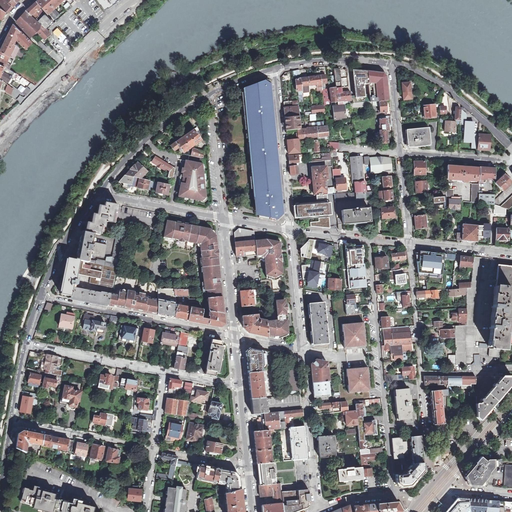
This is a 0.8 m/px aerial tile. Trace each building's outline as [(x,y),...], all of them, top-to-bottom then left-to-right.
[(0,0),(0,17),(3,20),(8,12),(17,2),(19,0),(0,0)] [(42,5),(38,0),(27,10),(38,21),(37,22),(41,26),(44,29),(51,21),(44,14),(38,8),(42,5)] [(38,0),(42,5),(54,20),(59,15),(56,12),(53,8),(58,5),(60,3),(62,0),(65,0),(68,2),(63,7),(66,9),(70,5),(75,0),(77,2),(78,4),(80,1),(79,0),(38,0)] [(41,26),(37,22),(26,11),(16,22),(30,36),(37,30),(45,40),(51,35),(47,31),(44,29),(41,26)] [(18,50),(19,48),(15,44),(16,43),(15,43),(17,40),(24,46),(26,48),(32,42),(21,32),(14,24),(5,41),(1,50),(10,56),(11,56),(15,58),(16,54),(18,50)] [(10,56),(1,50),(0,49),(0,76),(8,83),(15,72),(6,66),(7,65),(5,64),(10,56)] [(349,104),(352,104),(351,101),(351,97),(348,72),(346,72),(344,70),(339,70),(339,69),(336,69),(333,69),(335,77),(335,81),(336,88),(338,105),(349,104)] [(386,101),(388,100),(387,89),(386,76),(383,73),(367,71),(367,72),(368,84),(369,95),(370,102),(379,101),(386,101)] [(352,104),(370,102),(369,95),(364,95),(363,85),(368,84),(367,72),(360,72),(360,73),(353,74),(356,96),(351,97),(351,101),(352,104)] [(325,107),(330,106),(327,91),(325,91),(324,84),(326,84),(326,76),(323,76),(320,77),(322,93),(324,98),(324,105),(325,107)] [(320,93),(322,93),(320,77),(316,77),(314,78),(308,78),(309,88),(320,87),(320,93)] [(309,88),(308,78),(305,79),(301,79),(301,80),(302,91),(302,92),(303,92),(310,91),(309,88)] [(258,200),(259,217),(268,219),(276,221),(277,219),(281,215),(282,215),(283,214),(271,84),(265,81),(243,89),(245,102),(246,114),(250,153),(253,188),(254,200),(258,200)] [(411,99),(410,83),(402,83),(403,96),(403,100),(411,99)] [(8,85),(5,92),(11,96),(15,89),(8,85)] [(27,87),(21,93),(26,97),(31,91),(27,87)] [(331,106),(338,105),(336,88),(332,89),(329,89),(331,106)] [(284,104),(285,118),(299,117),(297,101),(284,102),(284,104)] [(439,104),(423,105),(424,116),(425,118),(436,117),(435,109),(439,109),(439,107),(439,104)] [(325,107),(324,105),(311,107),(312,115),(315,115),(326,114),(325,107)] [(346,119),(344,106),(333,107),(334,120),(341,119),(346,119)] [(466,114),(461,109),(460,121),(460,125),(465,125),(464,139),(469,139),(472,139),(472,143),(472,149),(477,149),(478,134),(473,134),(474,123),(470,122),(466,122),(466,114)] [(286,124),(286,131),(292,130),(293,130),(295,130),(296,130),(300,129),(299,119),(305,119),(304,116),(299,117),(285,118),(286,124)] [(379,127),(380,132),(387,131),(388,130),(388,125),(392,125),(391,121),(391,116),(387,116),(380,117),(379,117),(380,127),(379,127)] [(455,122),(445,121),(445,131),(449,132),(454,132),(455,122)] [(317,128),(318,137),(328,136),(327,127),(318,128),(317,128)] [(194,130),(201,141),(204,144),(206,142),(206,140),(196,128),(194,130)] [(304,129),(305,138),(318,137),(317,128),(309,129),(304,129)] [(424,144),(430,144),(429,128),(405,130),(406,133),(406,139),(408,139),(409,146),(414,146),(414,147),(416,147),(420,147),(424,146),(424,144)] [(305,138),(304,129),(300,129),(296,130),(297,131),(298,131),(298,134),(297,134),(297,136),(297,139),(298,139),(305,138)] [(193,147),(194,148),(195,147),(195,145),(196,145),(201,141),(194,130),(188,133),(185,136),(176,142),(180,148),(183,153),(191,148),(191,149),(192,148),(192,147),(193,147)] [(387,131),(380,132),(381,143),(388,143),(388,139),(387,131)] [(486,135),(479,135),(478,149),(485,149),(487,149),(487,145),(488,145),(489,139),(489,137),(486,137),(486,135)] [(288,154),(300,153),(298,139),(297,139),(287,140),(288,148),(288,154)] [(175,152),(180,148),(176,142),(173,144),(170,146),(171,148),(172,148),(172,149),(175,152)] [(191,156),(202,158),(203,158),(203,155),(203,152),(202,152),(194,148),(193,149),(191,156)] [(178,196),(200,201),(205,197),(202,164),(202,158),(191,156),(190,155),(189,162),(186,162),(185,166),(184,168),(184,172),(183,177),(181,177),(179,185),(178,185),(176,196),(178,196)] [(299,163),(298,155),(289,156),(289,161),(290,164),(299,163)] [(172,166),(156,156),(152,163),(164,170),(165,170),(166,169),(169,171),(172,166)] [(354,190),(355,190),(356,193),(366,192),(365,183),(363,183),(361,158),(362,158),(362,157),(355,157),(350,158),(353,183),(355,183),(355,188),(354,188),(354,190)] [(372,173),(391,171),(391,168),(390,158),(381,157),(370,159),(372,173)] [(414,175),(425,175),(425,164),(425,162),(424,162),(424,160),(421,160),(421,162),(414,162),(414,171),(414,175)] [(310,163),(313,196),(316,196),(327,195),(325,181),(324,167),(326,167),(332,166),(331,161),(321,161),(310,163)] [(140,179),(141,179),(148,172),(138,163),(132,169),(126,176),(140,179)] [(298,175),(298,166),(290,167),(290,172),(291,175),(298,175)] [(462,181),(463,181),(463,167),(457,167),(447,166),(447,180),(457,181),(457,182),(462,183),(462,181)] [(463,181),(479,182),(479,179),(479,169),(470,168),(463,167),(463,181)] [(495,181),(495,170),(479,169),(479,179),(479,182),(479,183),(483,183),(484,180),(487,180),(487,177),(490,177),(490,180),(495,181)] [(338,191),(338,192),(342,192),(348,191),(347,183),(346,183),(345,179),(340,179),(340,170),(337,170),(333,171),(332,171),(333,180),(336,180),(337,191),(338,191)] [(505,175),(496,184),(503,191),(511,182),(509,179),(505,175)] [(138,188),(140,179),(126,176),(125,176),(122,179),(119,182),(123,183),(123,186),(126,187),(130,188),(130,186),(138,188)] [(383,177),(384,187),(391,186),(391,183),(390,176),(383,177)] [(148,190),(149,181),(141,179),(140,179),(138,188),(141,188),(147,190),(148,190)] [(420,195),(426,194),(426,193),(427,193),(426,182),(415,183),(416,191),(416,194),(420,193),(420,195)] [(170,185),(158,183),(157,190),(156,193),(162,194),(168,195),(170,185)] [(385,198),(385,200),(392,200),(392,195),(392,190),(378,191),(379,199),(385,198)] [(356,193),(354,193),(354,201),(373,199),(372,192),(366,192),(356,193)] [(354,193),(335,195),(336,202),(354,201),(354,193)] [(327,195),(316,196),(317,201),(321,200),(321,204),(294,206),(295,218),(319,217),(329,216),(328,203),(327,204),(327,195)] [(479,204),(494,205),(495,196),(482,195),(479,195),(479,204)] [(460,201),(463,201),(463,198),(453,197),(446,197),(446,200),(449,200),(449,209),(453,210),(460,210),(460,201)] [(511,197),(501,207),(506,209),(510,210),(511,207),(511,197)] [(86,232),(95,234),(100,235),(102,227),(105,227),(106,221),(113,223),(114,220),(158,229),(161,213),(111,204),(111,208),(100,206),(98,215),(94,214),(93,219),(92,223),(88,222),(86,232)] [(380,208),(381,219),(394,217),(394,215),(393,209),(393,205),(388,205),(388,208),(380,208)] [(495,214),(506,215),(506,209),(501,207),(494,205),(495,214)] [(370,222),(369,209),(355,210),(357,223),(359,223),(370,222)] [(357,223),(355,210),(342,211),(342,219),(337,220),(338,224),(341,224),(343,224),(347,224),(357,223)] [(421,228),(426,228),(425,220),(427,220),(426,215),(415,216),(414,216),(415,227),(416,229),(421,228)] [(322,218),(329,218),(329,216),(319,217),(320,222),(310,223),(311,227),(320,226),(320,227),(323,228),(322,218)] [(167,221),(161,251),(166,252),(167,271),(203,267),(219,266),(216,236),(209,229),(176,223),(167,221)] [(478,226),(478,237),(490,237),(491,224),(483,224),(483,226),(478,226)] [(469,241),(477,242),(478,237),(478,226),(462,225),(462,233),(461,240),(469,241)] [(237,258),(257,256),(255,241),(254,231),(239,228),(234,232),(235,237),(237,258)] [(502,240),(508,240),(508,230),(496,229),(496,239),(502,240)] [(77,260),(95,264),(95,261),(89,260),(91,251),(92,251),(92,252),(93,252),(92,254),(103,257),(104,250),(106,250),(107,245),(106,245),(106,244),(96,242),(95,243),(95,245),(92,244),(95,234),(86,232),(82,232),(81,236),(77,260)] [(96,264),(117,268),(123,240),(118,239),(116,239),(112,257),(107,257),(106,261),(98,259),(97,260),(96,260),(96,264)] [(307,241),(305,241),(298,247),(299,256),(304,257),(311,258),(314,239),(309,239),(307,241)] [(255,241),(257,256),(280,254),(280,248),(279,244),(278,244),(277,242),(266,240),(264,240),(255,241)] [(325,241),(315,240),(314,248),(316,248),(315,252),(325,254),(325,256),(330,257),(332,245),(325,244),(325,241)] [(339,243),(344,296),(354,295),(357,294),(367,293),(366,279),(365,280),(364,276),(365,276),(364,264),(362,264),(361,257),(363,257),(362,246),(355,246),(354,245),(339,243)] [(392,260),(408,259),(407,257),(407,252),(404,253),(404,251),(399,252),(399,253),(391,254),(392,260)] [(435,253),(430,252),(429,255),(422,255),(421,267),(440,269),(442,257),(435,256),(435,253)] [(266,314),(267,321),(268,337),(273,338),(274,336),(282,334),(283,337),(288,335),(286,319),(285,320),(285,317),(285,316),(286,315),(285,300),(283,300),(281,277),(282,277),(281,262),(280,262),(279,255),(280,255),(280,254),(257,256),(257,261),(250,261),(249,262),(249,263),(249,266),(257,265),(258,269),(260,269),(261,277),(262,286),(266,285),(267,289),(267,294),(269,314),(266,314)] [(375,258),(376,269),(388,268),(387,257),(383,257),(375,258)] [(466,289),(466,295),(467,309),(467,325),(462,326),(455,326),(455,355),(455,363),(456,364),(466,364),(466,358),(465,327),(474,326),(474,308),(475,308),(475,304),(475,300),(476,300),(476,297),(476,293),(477,293),(477,289),(478,289),(481,257),(474,257),(471,283),(471,288),(466,289)] [(459,266),(471,267),(472,258),(464,257),(460,257),(459,266)] [(100,303),(109,305),(111,293),(105,292),(105,291),(102,290),(101,293),(85,289),(85,288),(81,287),(81,288),(75,287),(75,285),(76,285),(77,284),(78,280),(76,279),(77,275),(91,277),(90,283),(113,288),(117,268),(96,264),(95,264),(77,260),(67,258),(67,259),(66,267),(62,284),(60,294),(71,296),(71,298),(74,298),(89,301),(100,303)] [(309,266),(302,266),(302,272),(308,271),(318,273),(319,268),(323,269),(324,263),(310,260),(309,266)] [(219,268),(219,266),(203,267),(204,272),(203,272),(205,289),(221,287),(220,282),(219,282),(219,279),(220,279),(220,277),(219,268)] [(488,357),(500,358),(501,349),(504,350),(505,343),(508,311),(511,287),(511,266),(498,266),(494,306),(492,306),(491,308),(493,308),(492,312),(491,312),(490,321),(491,321),(491,326),(492,326),(491,327),(489,327),(489,329),(491,330),(488,357)] [(392,271),(389,271),(389,280),(395,280),(396,285),(406,284),(405,274),(403,274),(402,268),(400,268),(392,271)] [(308,271),(302,272),(303,277),(308,277),(307,282),(308,282),(308,286),(316,288),(318,273),(308,271)] [(328,290),(340,291),(341,280),(329,279),(328,290)] [(376,286),(377,294),(392,293),(392,288),(389,289),(382,290),(381,285),(376,286)] [(221,294),(221,287),(205,289),(205,291),(208,290),(208,298),(222,296),(221,294)] [(174,318),(177,304),(175,296),(174,289),(159,289),(158,300),(158,315),(164,316),(174,318)] [(254,304),(257,304),(255,290),(240,292),(241,300),(242,307),(254,306),(254,304)] [(157,315),(158,315),(158,300),(147,298),(147,296),(135,294),(127,292),(119,291),(118,295),(111,293),(109,305),(118,307),(120,305),(124,306),(126,307),(126,306),(127,309),(136,311),(139,309),(142,310),(143,312),(150,313),(153,312),(157,313),(157,315)] [(354,295),(344,296),(345,305),(355,304),(355,302),(355,300),(354,298),(354,295)] [(402,296),(403,309),(413,308),(412,305),(409,305),(408,295),(402,296)] [(222,305),(222,296),(208,298),(210,311),(223,313),(222,305)] [(328,344),(324,303),(309,304),(310,315),(312,336),(313,346),(328,344)] [(178,319),(187,321),(190,307),(177,304),(174,318),(178,319)] [(354,305),(345,306),(346,315),(355,314),(355,310),(354,305)] [(208,325),(209,319),(202,318),(203,310),(190,307),(187,321),(195,322),(208,325)] [(462,322),(462,326),(467,325),(467,309),(459,310),(459,313),(452,313),(452,316),(452,320),(458,320),(459,322),(462,322)] [(224,322),(223,313),(210,311),(209,317),(210,317),(209,319),(208,325),(220,327),(224,324),(224,322)] [(66,327),(72,329),(74,314),(69,313),(69,315),(62,314),(59,326),(66,327)] [(85,321),(83,329),(90,331),(103,334),(105,323),(93,321),(94,316),(84,314),(83,321),(85,321)] [(258,318),(257,315),(242,317),(243,323),(243,328),(248,332),(253,333),(268,337),(267,321),(261,320),(260,320),(258,318)] [(382,328),(390,327),(389,321),(389,317),(381,318),(382,323),(382,328)] [(363,322),(342,324),(344,348),(365,346),(364,334),(363,322)] [(135,336),(137,337),(139,329),(122,326),(120,333),(123,334),(122,339),(128,340),(134,341),(135,336)] [(391,361),(402,360),(402,351),(406,351),(416,350),(416,347),(416,344),(412,344),(411,334),(410,326),(384,329),(385,338),(385,346),(384,346),(384,350),(390,350),(391,361)] [(441,338),(454,337),(454,326),(442,327),(436,327),(437,330),(441,330),(441,338)] [(165,344),(177,346),(179,336),(174,335),(175,329),(172,328),(170,334),(165,333),(163,333),(161,343),(165,344)] [(147,342),(152,343),(154,331),(144,329),(142,341),(147,342)] [(212,339),(205,374),(210,375),(215,376),(216,373),(220,373),(225,346),(221,345),(222,343),(222,341),(212,339)] [(177,352),(184,353),(185,346),(178,345),(177,352)] [(247,363),(248,373),(262,372),(266,366),(272,365),(271,352),(250,348),(246,351),(246,356),(249,356),(249,363),(247,363)] [(178,369),(183,370),(187,354),(184,353),(177,352),(174,368),(178,369)] [(53,356),(44,354),(43,360),(41,359),(40,362),(42,362),(41,368),(46,369),(45,373),(49,374),(53,356)] [(61,357),(53,356),(49,374),(51,374),(55,375),(61,376),(62,371),(59,370),(56,369),(56,365),(60,366),(61,357)] [(338,374),(337,369),(328,370),(327,362),(316,360),(311,364),(312,374),(312,377),(312,382),(312,383),(329,382),(328,375),(338,374)] [(287,367),(290,392),(299,391),(297,376),(296,369),(291,369),(290,367),(287,367)] [(367,367),(346,369),(348,393),(370,391),(369,380),(367,367)] [(402,367),(403,380),(415,379),(414,367),(409,368),(409,367),(402,367)] [(250,400),(265,398),(262,372),(248,373),(248,377),(250,400)] [(32,386),(34,387),(39,388),(41,376),(37,375),(37,374),(32,373),(31,374),(30,374),(28,385),(32,386)] [(115,381),(115,377),(111,376),(111,375),(106,374),(105,376),(100,375),(98,387),(108,389),(109,389),(109,386),(113,386),(114,383),(115,381)] [(57,382),(61,383),(63,376),(61,376),(55,375),(54,377),(46,375),(46,378),(45,378),(43,387),(48,388),(49,385),(56,386),(57,382)] [(440,389),(440,384),(440,377),(425,377),(425,380),(425,381),(425,384),(438,384),(438,386),(438,389),(440,389)] [(461,386),(461,385),(461,377),(447,377),(447,385),(447,386),(461,386)] [(470,388),(476,388),(476,377),(461,377),(461,385),(470,385),(470,388)] [(479,387),(488,394),(496,384),(487,377),(483,377),(479,382),(480,383),(479,384),(481,385),(479,387)] [(496,384),(488,394),(496,401),(500,397),(510,385),(510,384),(511,381),(511,378),(511,377),(502,377),(496,384)] [(120,388),(136,391),(137,388),(138,388),(138,387),(138,386),(137,386),(138,381),(122,379),(120,388)] [(168,393),(172,393),(173,389),(174,389),(175,386),(180,387),(181,381),(176,380),(170,379),(168,393)] [(184,392),(191,394),(191,390),(193,383),(186,382),(184,392)] [(317,394),(318,397),(330,396),(329,382),(312,383),(312,384),(314,394),(317,394)] [(68,408),(70,411),(71,409),(75,410),(76,407),(77,407),(78,403),(79,403),(81,392),(72,390),(73,387),(65,386),(62,401),(61,400),(60,404),(65,404),(67,405),(68,408)] [(397,420),(413,419),(410,388),(394,390),(395,404),(397,420)] [(434,425),(447,423),(447,421),(447,418),(443,418),(442,410),(445,410),(444,405),(442,405),(441,396),(447,396),(447,389),(430,391),(431,402),(434,425)] [(191,394),(189,402),(201,404),(202,400),(207,401),(209,393),(204,392),(196,390),(196,391),(191,390),(191,394)] [(490,409),(496,401),(488,394),(483,400),(480,397),(476,397),(476,417),(480,420),(490,409)] [(33,398),(24,397),(24,399),(22,399),(20,410),(26,411),(26,412),(30,413),(33,398)] [(147,399),(133,397),(133,402),(137,403),(136,409),(145,410),(147,399)] [(266,404),(265,398),(250,400),(251,409),(252,415),(262,414),(267,413),(266,410),(268,409),(267,406),(267,404),(266,404)] [(165,414),(186,417),(187,413),(189,402),(167,399),(166,404),(165,414)] [(356,411),(357,416),(362,416),(361,404),(364,404),(364,400),(355,401),(356,411)] [(212,418),(218,420),(219,414),(220,411),(221,412),(222,404),(211,402),(211,406),(210,406),(209,414),(209,416),(212,416),(212,418)] [(280,429),(286,428),(284,417),(284,411),(267,413),(262,414),(262,416),(262,417),(259,418),(259,420),(257,420),(258,422),(258,424),(259,424),(259,426),(258,426),(258,431),(269,430),(280,429)] [(356,411),(348,412),(347,412),(347,415),(346,415),(346,421),(347,426),(358,425),(357,417),(357,416),(356,411)] [(94,415),(93,422),(112,426),(114,414),(108,413),(107,413),(107,414),(101,413),(100,416),(94,415)] [(140,419),(130,417),(129,422),(134,423),(133,427),(132,427),(132,433),(138,433),(138,430),(151,432),(153,420),(145,419),(140,419)] [(364,435),(376,434),(375,421),(364,422),(363,417),(362,417),(357,417),(358,425),(358,430),(358,434),(359,441),(364,440),(364,435)] [(169,423),(168,430),(183,433),(183,431),(182,431),(182,426),(182,424),(179,424),(180,422),(177,422),(177,423),(176,423),(176,421),(170,420),(169,423)] [(187,440),(198,442),(199,436),(200,437),(201,432),(202,426),(191,424),(187,440)] [(303,427),(289,428),(292,461),(294,461),(306,459),(305,447),(303,427)] [(168,430),(166,440),(170,441),(171,437),(180,439),(181,436),(182,436),(183,433),(168,430)] [(254,438),(270,437),(269,433),(269,430),(258,431),(254,431),(254,435),(254,438)] [(42,445),(44,435),(23,431),(18,434),(17,440),(16,448),(30,455),(31,453),(32,452),(26,450),(26,451),(25,451),(27,442),(31,443),(31,444),(32,444),(32,443),(42,445)] [(345,456),(360,454),(359,441),(358,434),(346,435),(318,437),(318,446),(320,458),(335,457),(335,452),(344,451),(345,456)] [(49,447),(51,436),(45,435),(44,435),(42,445),(42,446),(49,447)] [(49,447),(56,449),(58,438),(54,437),(51,436),(49,447)] [(423,459),(421,436),(410,437),(412,452),(407,452),(408,458),(408,460),(413,460),(413,462),(413,463),(423,462),(423,459)] [(256,451),(271,449),(270,437),(254,438),(255,447),(256,451)] [(412,452),(410,437),(392,438),(392,444),(394,459),(401,458),(404,458),(408,458),(407,452),(412,452)] [(62,452),(71,453),(73,441),(66,439),(58,438),(56,449),(62,450),(62,452)] [(359,441),(360,454),(370,453),(375,453),(382,452),(382,450),(382,448),(369,450),(365,449),(364,440),(359,441)] [(209,453),(213,454),(215,443),(204,441),(203,446),(206,447),(206,451),(206,452),(209,453)] [(75,458),(83,459),(84,457),(85,457),(87,445),(81,444),(76,443),(74,453),(75,454),(75,455),(76,455),(75,458)] [(213,454),(219,455),(219,453),(220,453),(222,444),(215,443),(213,454)] [(90,458),(101,461),(104,447),(97,446),(93,445),(92,448),(91,448),(90,454),(90,458)] [(106,461),(118,464),(119,458),(120,450),(105,447),(103,458),(105,458),(106,459),(106,461)] [(257,460),(257,464),(272,463),(271,449),(256,451),(257,460)] [(158,474),(157,478),(173,480),(176,466),(176,463),(177,457),(164,454),(160,453),(159,457),(172,459),(171,466),(169,476),(158,474)] [(367,466),(367,460),(371,460),(370,453),(360,454),(361,461),(362,476),(372,475),(371,468),(370,469),(367,469),(367,466)] [(401,464),(401,458),(394,459),(395,472),(402,471),(401,464)] [(469,485),(487,486),(488,480),(485,478),(484,478),(484,477),(496,463),(496,459),(487,460),(486,462),(483,459),(479,459),(474,465),(465,476),(469,485)] [(500,461),(500,459),(496,459),(496,463),(484,477),(484,478),(485,478),(499,462),(500,461)] [(276,479),(276,484),(280,483),(280,484),(296,483),(295,470),(294,461),(292,461),(276,462),(276,469),(276,471),(276,479)] [(276,469),(276,462),(272,463),(257,464),(258,476),(259,486),(276,484),(276,479),(276,471),(276,469)] [(404,474),(395,474),(396,484),(400,487),(410,486),(417,479),(424,470),(423,462),(413,463),(404,474)] [(179,474),(191,476),(193,469),(193,466),(181,464),(180,467),(179,474)] [(212,481),(217,482),(220,469),(201,465),(199,464),(198,467),(198,470),(196,478),(200,479),(201,480),(212,482),(212,481)] [(356,480),(362,479),(360,467),(352,468),(352,467),(344,468),(345,469),(336,470),(337,481),(356,480)] [(227,488),(227,492),(241,489),(240,484),(239,476),(236,472),(220,469),(217,482),(222,483),(222,482),(224,482),(226,484),(226,488),(227,488)] [(86,482),(97,488),(98,484),(87,479),(86,482)] [(283,511),(281,492),(280,484),(280,483),(276,484),(259,486),(260,497),(273,495),(273,500),(274,504),(261,505),(261,511),(283,511)] [(33,508),(37,509),(39,500),(35,498),(36,493),(44,496),(45,491),(38,490),(38,487),(34,486),(33,491),(28,490),(28,489),(24,488),(23,493),(20,502),(33,506),(33,508)] [(128,501),(140,502),(141,490),(137,490),(138,487),(132,486),(132,489),(129,489),(128,501)] [(181,487),(176,487),(176,488),(170,487),(170,491),(170,494),(169,495),(168,500),(167,509),(168,510),(167,511),(183,511),(184,511),(185,511),(186,500),(185,500),(186,489),(181,489),(181,487)] [(225,493),(227,511),(243,511),(243,508),(242,500),(241,489),(227,492),(225,493)] [(308,489),(281,492),(283,511),(295,511),(306,508),(308,507),(309,506),(309,505),(310,503),(310,501),(308,489)] [(92,511),(93,511),(94,507),(81,504),(81,501),(73,499),(71,504),(54,499),(55,494),(45,491),(44,496),(36,493),(35,498),(39,500),(37,509),(47,511),(92,511)] [(206,511),(214,511),(211,497),(204,499),(206,511)] [(485,511),(486,500),(468,499),(469,511),(485,511)] [(491,500),(486,500),(485,511),(504,511),(504,510),(504,501),(491,500)] [(400,511),(402,511),(397,502),(368,505),(368,511),(400,511)]
